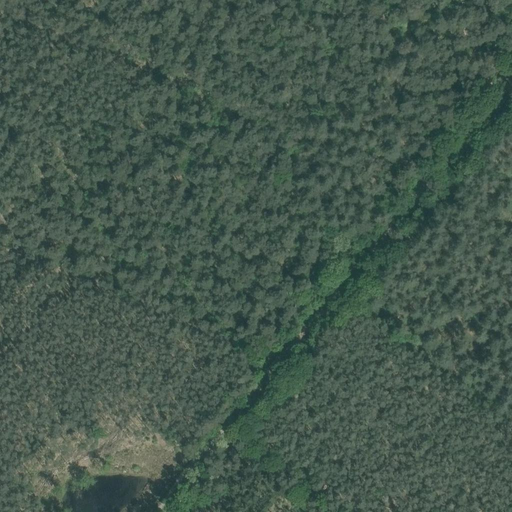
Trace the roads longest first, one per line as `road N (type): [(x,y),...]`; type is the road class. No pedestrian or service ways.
road 1 (track): [(154,511),(356,273)]
road 2 (unknown): [(192,0),(0,209)]
road 3 (track): [(356,273),(511,83)]
